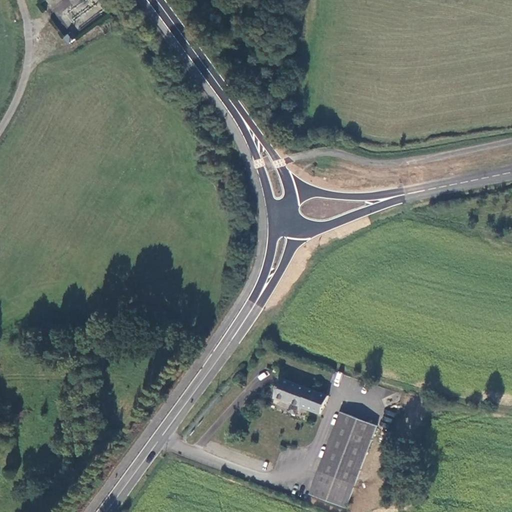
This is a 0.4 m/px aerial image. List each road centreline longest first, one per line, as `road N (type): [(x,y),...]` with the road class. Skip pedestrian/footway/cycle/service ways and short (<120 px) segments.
road 1 (tertiary): [(256,300),(106,511)]
road 2 (unknown): [(337,387),(271,370),(189,448)]
road 3 (tertiary): [(157,0),(250,128)]
road 4 (unclassified): [(0,130),(28,62),(22,0)]
road 5 (tertiary): [(511,172),(393,197)]
